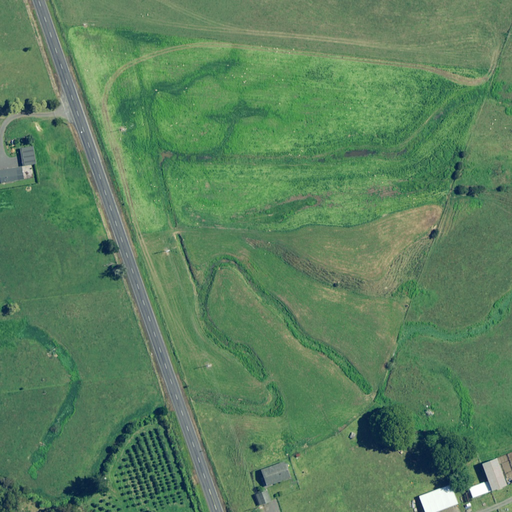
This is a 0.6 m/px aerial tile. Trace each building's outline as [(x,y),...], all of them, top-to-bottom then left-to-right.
[(32,146),(19,149),(21,165),(35,163),(32,146)] [(0,182),(22,180),(21,168),(0,170),(0,182)] [(491,491),(505,486),(495,459),(481,464),(487,481),(468,488),(472,498),(491,491)] [(289,478),(284,462),(260,470),(265,485),(289,478)] [(434,511),(456,504),(449,485),(418,496),(423,511),(434,511)] [(270,501),(266,490),(255,494),(258,505),(270,501)]
